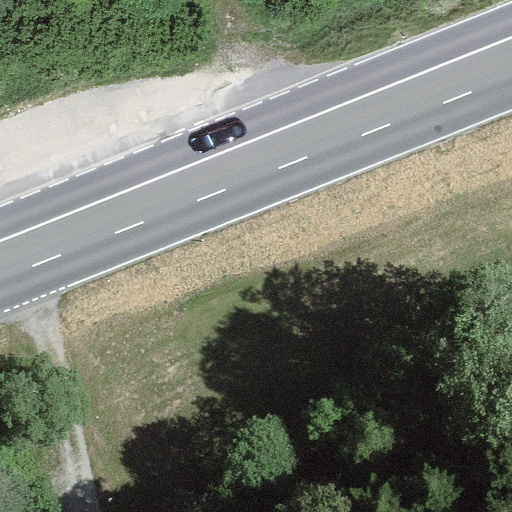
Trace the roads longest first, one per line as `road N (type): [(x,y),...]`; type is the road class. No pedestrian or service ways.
road 1 (primary): [(511,57),(0,261)]
road 2 (track): [(22,252),(85,511)]
road 3 (track): [(253,0),(320,134)]
